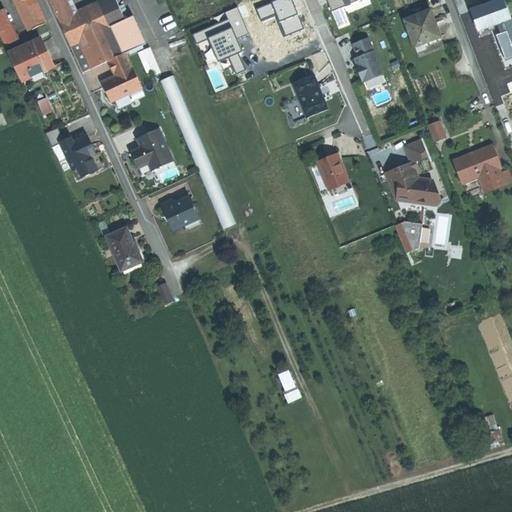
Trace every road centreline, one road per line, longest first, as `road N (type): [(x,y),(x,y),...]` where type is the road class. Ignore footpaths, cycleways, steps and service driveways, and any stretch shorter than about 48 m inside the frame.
road 1 (track): [(350,498),(245,250),(228,241),(167,270)]
road 2 (residential): [(42,0),(179,296)]
road 3 (track): [(511,449),(305,511)]
road 4 (residential): [(309,0),(378,162)]
